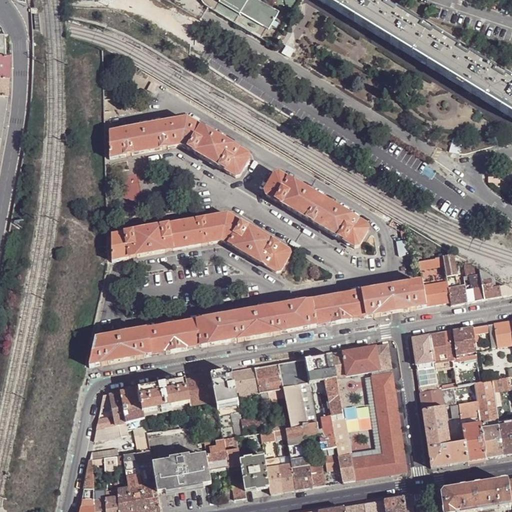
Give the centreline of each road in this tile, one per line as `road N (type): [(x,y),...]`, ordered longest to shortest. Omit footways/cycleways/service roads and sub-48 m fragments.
road 1 (residential): [(67,511),(90,395),(101,383),(400,331)]
road 2 (tertiary): [(0,2),(20,57),(0,214)]
road 3 (tertiary): [(260,511),(421,485)]
road 4 (residential): [(400,331),(421,485)]
